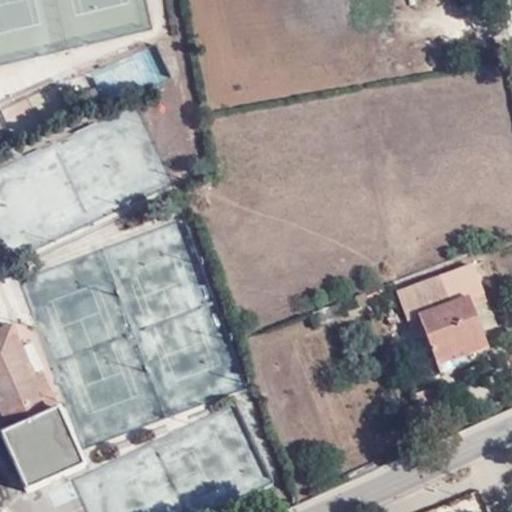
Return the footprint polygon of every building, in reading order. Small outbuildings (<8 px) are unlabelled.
[(108,95),(169,74),(159,47),(98,69),(108,95)] [(97,93),(91,77),(67,86),(73,102),(97,93)] [(468,269),(477,295),(488,291),(478,264),(468,269)] [(393,300),(395,306),(404,327),(414,323),(431,366),(458,355),(461,362),(489,350),(469,300),(477,295),(468,269),(393,300)] [(48,418),(32,380),(10,331),(0,335),(0,416),(8,435),(0,438),(0,440),(22,493),(81,467),(58,413),(48,418)] [(41,376),(32,380),(48,418),(58,413),(41,376)] [(416,394),(427,426),(446,419),(435,387),(416,394)]
